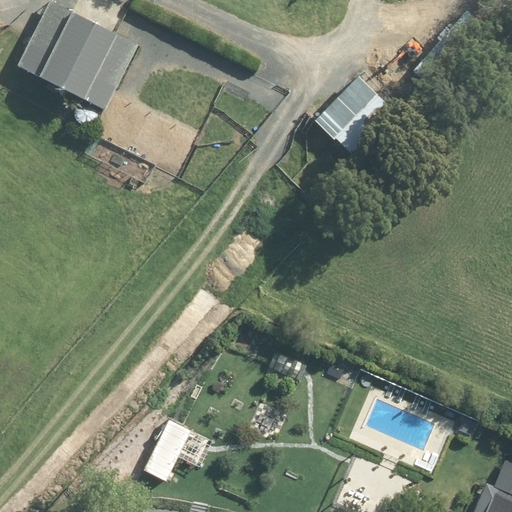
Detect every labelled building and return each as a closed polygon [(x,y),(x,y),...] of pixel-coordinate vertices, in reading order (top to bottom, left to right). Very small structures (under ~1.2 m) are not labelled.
[(100,113),(131,48),(43,4),(12,69),(100,113)] [(484,32),(462,12),(407,71),(429,92),(484,32)] [(352,79),(310,122),(327,140),(349,162),(392,116),(370,97),(352,79)] [(356,456),(334,507),(346,511),(402,511),(416,481),(396,472),(400,463),(434,477),(457,422),(371,386),(348,440),(382,455),(378,465),(356,456)] [(511,511),(511,495),(483,484),(470,511),(511,511)]
